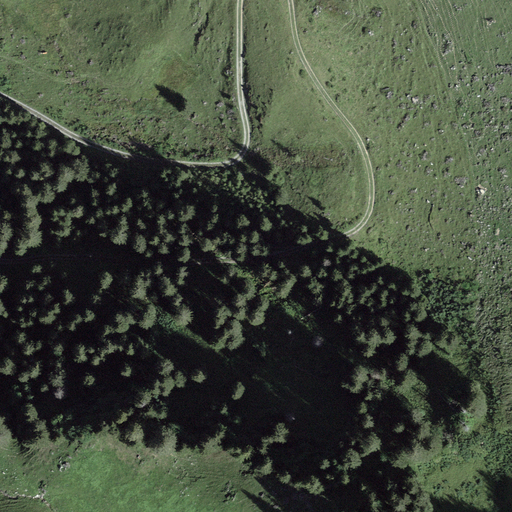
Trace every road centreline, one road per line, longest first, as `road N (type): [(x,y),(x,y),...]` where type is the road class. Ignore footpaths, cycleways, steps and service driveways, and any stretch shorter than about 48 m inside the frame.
road 1 (track): [(0,261),(217,263),(358,228),(369,214),(366,166),(358,141),(312,79),(288,0)]
road 2 (track): [(242,0),(246,138),(233,162),(135,158),(0,95)]
